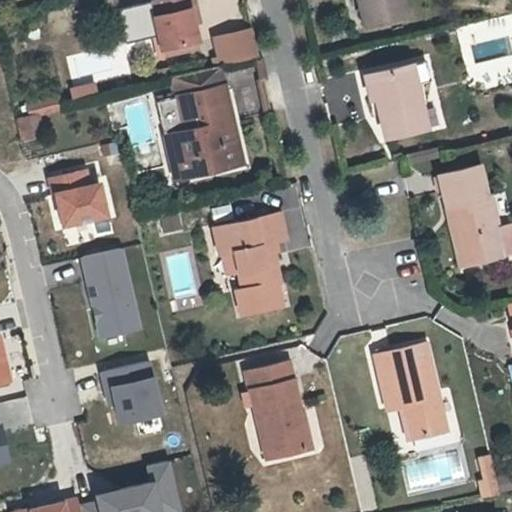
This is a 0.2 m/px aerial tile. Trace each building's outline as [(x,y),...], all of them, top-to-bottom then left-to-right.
[(182,0),(152,7),(162,53),(199,45),(196,29),(193,14),(199,13),(196,0),(182,0)] [(366,10),(369,29),(412,19),(407,0),(356,0),(359,11),(366,10)] [(193,14),(196,29),(202,28),(199,13),(193,14)] [(218,65),(257,56),(250,26),(211,36),(218,65)] [(199,45),(162,53),(164,64),(201,56),(199,45)] [(430,60),(378,72),(383,96),(372,99),(376,118),(382,117),(387,139),(427,130),(423,107),(429,106),(424,85),(435,83),(430,60)] [(170,80),(174,98),(183,134),(164,138),(174,180),(226,168),(219,136),(234,133),(219,68),(170,80)] [(383,96),(378,72),(366,74),(372,99),(383,96)] [(183,134),(174,98),(156,102),(164,138),(183,134)] [(34,117),(21,120),(25,141),(39,137),(34,117)] [(219,136),(226,168),(242,165),(234,133),(219,136)] [(442,152),(441,148),(406,156),(407,160),(442,152)] [(407,160),(408,165),(443,158),(442,152),(407,160)] [(506,257),(511,256),(511,225),(500,228),(493,196),(487,197),(480,166),(438,176),(446,209),(454,208),(468,268),(507,260),(506,257)] [(459,270),(468,268),(454,208),(446,209),(459,270)] [(235,290),(241,314),(278,305),(273,283),(279,282),(270,243),(285,240),(278,212),(214,227),(220,255),(234,252),(242,289),(235,290)] [(123,248),(82,257),(100,337),(142,328),(123,248)] [(0,340),(0,387),(10,385),(0,340)] [(374,354),(384,394),(396,391),(400,404),(408,437),(446,427),(424,342),(374,354)] [(149,360),(107,369),(118,422),(160,413),(149,360)] [(247,390),(240,391),(243,406),(250,404),(258,403),(270,456),(309,447),(302,416),(297,417),(295,411),(298,408),(287,361),(243,371),(247,390)] [(396,391),(384,394),(386,407),(400,404),(396,391)] [(258,403),(250,404),(262,457),(270,456),(258,403)] [(0,421),(0,466),(10,465),(0,421)] [(475,457),(481,479),(493,477),(488,454),(475,457)] [(166,511),(159,476),(91,489),(95,511),(166,511)] [(497,492),(493,477),(481,479),(476,480),(480,495),(497,492)] [(78,511),(76,496),(7,510),(7,511),(78,511)]
